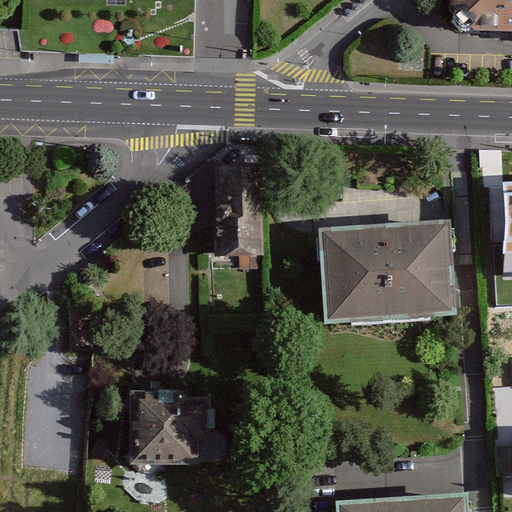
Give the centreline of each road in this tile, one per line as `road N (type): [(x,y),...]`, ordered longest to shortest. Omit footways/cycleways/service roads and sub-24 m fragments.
road 1 (secondary): [(0,100),(290,109)]
road 2 (secondary): [(290,109),(511,118)]
road 3 (residential): [(290,109),(303,76),(383,0)]
